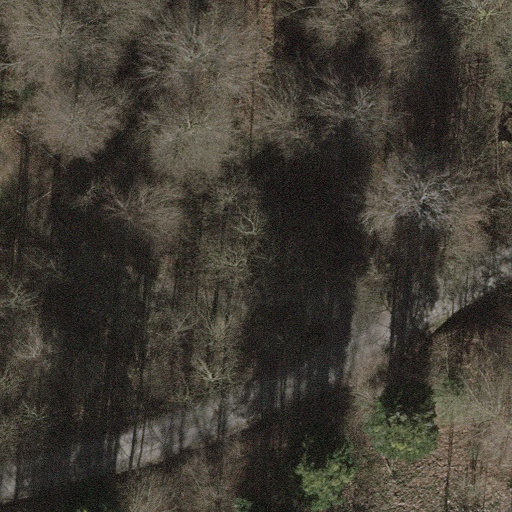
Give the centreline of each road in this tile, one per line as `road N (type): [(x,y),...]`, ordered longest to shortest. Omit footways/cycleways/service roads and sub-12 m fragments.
road 1 (track): [(0,479),(181,430),(407,324),(463,276),(511,248)]
road 2 (track): [(0,134),(172,275),(407,324)]
